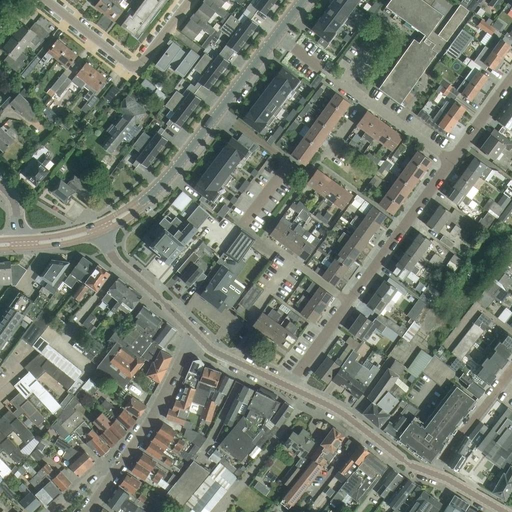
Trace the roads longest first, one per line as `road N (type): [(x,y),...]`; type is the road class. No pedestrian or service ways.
road 1 (tertiary): [(303,0),(142,202)]
road 2 (residential): [(88,511),(198,337)]
road 3 (residential): [(189,0),(136,66),(45,0)]
road 4 (residential): [(349,301),(450,160)]
road 5 (residential): [(432,473),(288,386)]
road 6 (residential): [(198,337),(116,262),(100,232)]
road 7 (residential): [(432,473),(511,370)]
